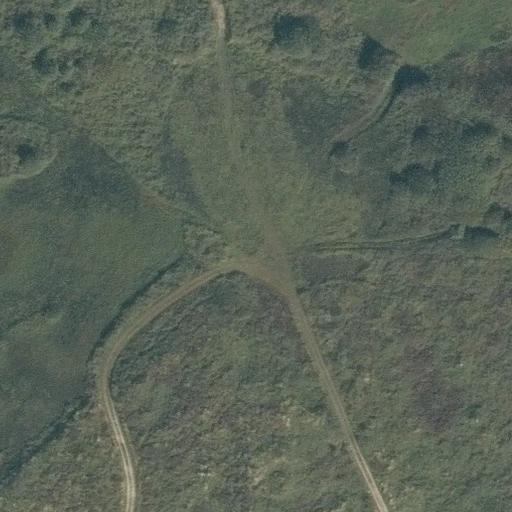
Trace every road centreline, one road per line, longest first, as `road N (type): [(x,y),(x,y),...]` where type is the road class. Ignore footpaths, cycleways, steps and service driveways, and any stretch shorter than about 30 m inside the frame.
road 1 (unknown): [(284,293),(255,274),(220,267),(159,302),(114,346),(103,382),(124,457),(127,511)]
road 2 (track): [(511,230),(498,224),(281,262),(284,293)]
road 3 (unknown): [(382,511),(320,358),(284,293)]
